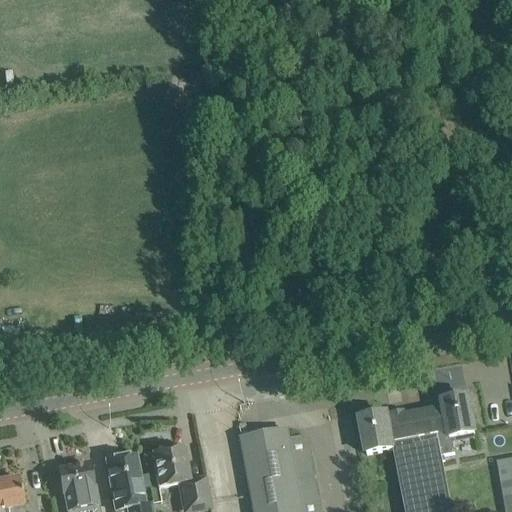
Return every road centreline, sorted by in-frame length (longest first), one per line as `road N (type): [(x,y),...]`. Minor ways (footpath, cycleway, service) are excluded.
road 1 (secondary): [(0,414),(511,320)]
road 2 (unknown): [(250,367),(263,401),(315,433),(334,511)]
